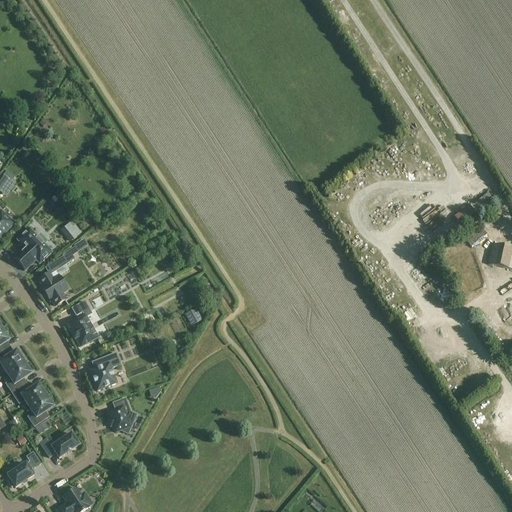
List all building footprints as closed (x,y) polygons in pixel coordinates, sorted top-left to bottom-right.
[(388,156),(394,164),(398,161),(392,153),(388,156)] [(3,176),(0,181),(0,190),(5,184),(8,187),(11,182),(3,176)] [(0,199),(5,203),(11,196),(8,193),(10,190),(6,187),(0,193),(0,199)] [(476,213),(493,200),(489,194),(471,207),(476,213)] [(17,209),(22,203),(15,196),(10,202),(17,209)] [(0,212),(0,241),(0,242),(5,238),(3,236),(14,224),(1,212),(0,212)] [(479,226),(481,228),(482,229),(467,241),(473,249),(488,236),(485,233),(502,220),(497,215),(495,212),(479,226)] [(75,225),(73,227),(71,224),(61,232),(70,243),(82,234),(75,225)] [(37,238),(29,230),(18,241),(25,249),(14,259),(25,271),(36,261),(39,264),(51,253),(43,245),(46,242),(40,235),(37,238)] [(79,254),(89,247),(85,240),(75,247),(79,254)] [(511,271),(511,249),(493,245),(489,266),(511,271)] [(64,257),(45,270),(48,275),(49,275),(50,277),(66,267),(75,261),(74,260),(69,253),(64,256),(64,257)] [(49,275),(39,281),(43,288),(41,289),(50,302),(51,301),(55,307),(66,301),(61,295),(67,291),(59,277),(53,281),(49,275)] [(394,297),(388,301),(391,307),(398,303),(394,297)] [(79,320),(68,326),(73,334),(71,335),(74,341),(76,340),(81,348),(97,339),(85,318),(82,313),(88,310),(84,303),(72,310),(76,317),(76,316),(79,320)] [(195,309),(185,315),(191,326),(202,320),(195,309)] [(402,318),(406,326),(417,321),(413,313),(402,318)] [(24,317),(18,319),(21,330),(27,328),(24,317)] [(0,355),(3,353),(0,348),(0,347),(9,341),(2,330),(0,331),(0,355)] [(6,375),(24,363),(16,352),(6,358),(3,353),(0,355),(0,369),(2,368),(6,375)] [(97,392),(116,385),(111,370),(120,366),(116,354),(101,360),(104,367),(89,373),(97,392)] [(12,395),(25,386),(21,381),(31,375),(24,363),(6,375),(11,382),(6,385),(12,395)] [(29,408),(46,397),(38,385),(28,392),(25,386),(12,395),(19,404),(24,401),(29,408)] [(46,397),(29,408),(33,415),(28,418),(34,428),(47,420),(44,414),(53,408),(46,397)] [(113,405),(115,410),(108,413),(116,434),(121,432),(128,435),(136,416),(130,414),(125,400),(113,405)] [(39,426),(34,429),(38,436),(43,432),(39,426)] [(65,432),(64,430),(59,434),(60,436),(51,442),(49,439),(40,445),(49,459),(56,455),(59,460),(67,455),(71,452),(79,447),(71,435),(68,431),(65,432)] [(22,437),(17,441),(21,446),(26,443),(22,437)] [(41,465),(33,454),(26,458),(29,463),(26,465),(7,477),(9,481),(7,482),(12,489),(14,487),(15,489),(34,477),(30,471),(34,469),(34,470),(41,465)] [(81,499),(76,490),(64,498),(67,504),(56,511),(57,511),(84,511),(88,509),(86,506),(88,505),(88,502),(88,500),(86,499),(84,498),(81,499)]
